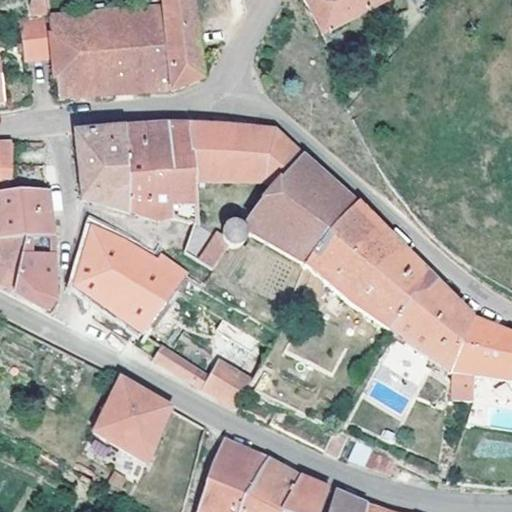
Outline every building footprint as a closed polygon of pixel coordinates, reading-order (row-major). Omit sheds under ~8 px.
[(50,12),(47,0),(28,0),(32,16),(50,12)] [(204,89),(193,0),(124,0),(125,3),(114,4),(115,18),(51,26),(55,62),(60,108),(177,99),(204,89)] [(396,0),(395,0),(297,0),(322,42),(396,0)] [(55,62),(51,26),(50,22),(21,27),(25,65),(55,62)] [(197,177),(191,128),(147,128),(125,130),(129,171),(127,216),(159,227),(197,230),(203,219),(197,177)] [(215,129),(191,128),(197,177),(226,180),(227,177),(254,179),(254,189),(257,197),(266,204),(245,232),(301,268),(356,207),(273,135),(215,129)] [(77,155),(78,175),(129,171),(125,130),(75,135),(77,155)] [(15,170),(15,148),(0,149),(0,183),(16,183),(15,170)] [(48,188),(46,170),(15,170),(16,183),(16,189),(48,188)] [(127,216),(129,171),(78,175),(81,200),(127,216)] [(52,218),(49,197),(0,198),(0,241),(24,243),(55,242),(52,218)] [(376,227),(356,207),(301,268),(387,331),(402,297),(406,301),(428,300),(438,287),(376,227)] [(249,236),(245,232),(242,229),(237,228),(230,230),(226,232),(203,219),(197,230),(183,257),(210,274),(227,252),(232,255),(238,255),(243,254),(246,251),(248,248),(250,242),(249,236)] [(93,232),(75,290),(82,295),(108,315),(144,340),(186,281),(159,261),(154,267),(93,232)] [(0,241),(0,285),(15,295),(24,243),(0,241)] [(55,266),(55,242),(24,243),(15,295),(49,315),(56,305),(55,266)] [(448,374),(471,321),(451,301),(438,287),(428,300),(406,301),(402,297),(387,331),(448,374)] [(511,385),(511,383),(511,337),(496,331),(471,321),(448,374),(453,376),(473,379),(511,385)] [(222,322),(215,333),(253,354),(259,343),(222,322)] [(161,350),(155,359),(154,361),(195,386),(202,375),(161,350)] [(238,413),(251,389),(246,386),(249,380),(221,363),(205,392),(238,413)] [(472,403),(473,379),(453,376),(453,402),(472,403)] [(154,403),(123,385),(92,438),(144,468),(176,415),(154,403)] [(348,464),(356,446),(345,441),(335,459),(348,464)] [(245,511),(268,465),(244,454),(225,445),(204,497),(198,511),(245,511)] [(377,474),(384,459),(368,452),(360,468),(377,474)] [(401,482),(408,469),(384,459),(377,474),(401,482)] [(287,511),(300,484),(286,476),(268,465),(245,511),(287,511)] [(287,511),(323,511),(328,495),(317,491),(300,484),(287,511)] [(366,511),(367,511),(334,498),(330,511),(366,511)]
